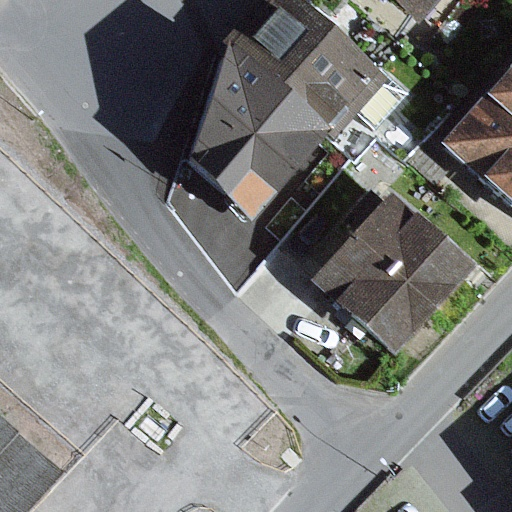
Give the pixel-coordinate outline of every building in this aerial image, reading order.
[(329,149),(381,90),(272,0),(263,0),(211,54),(216,62),(209,69),(181,161),(255,220),(324,145),(329,149)] [(362,0),(406,40),(442,0),(362,0)] [(511,71),(427,164),(511,241),(511,71)] [(471,274),(390,200),(310,286),(391,360),(471,274)] [(0,511),(26,511),(66,468),(0,409),(0,511)]
